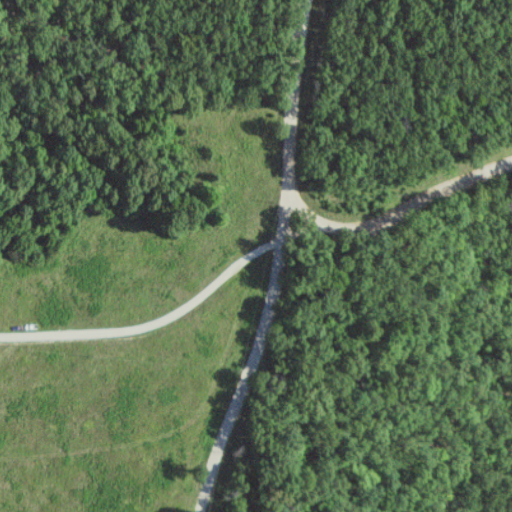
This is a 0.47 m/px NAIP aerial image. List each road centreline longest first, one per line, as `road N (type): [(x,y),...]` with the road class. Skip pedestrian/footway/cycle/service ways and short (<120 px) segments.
road 1 (residential): [(511,160),(356,229),(284,221)]
road 2 (residential): [(284,221),(287,95),(303,0)]
